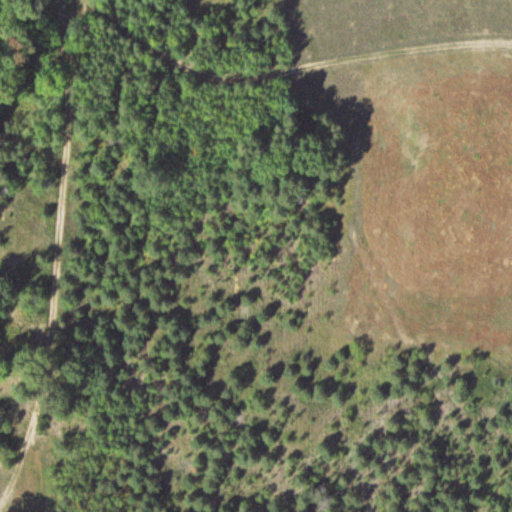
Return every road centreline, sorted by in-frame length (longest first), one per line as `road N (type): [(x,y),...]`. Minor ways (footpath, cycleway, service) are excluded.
road 1 (track): [(63,0),(63,204),(38,417),(3,511)]
road 2 (track): [(511,42),(457,34),(287,60),(218,84),(144,27),(71,0)]
